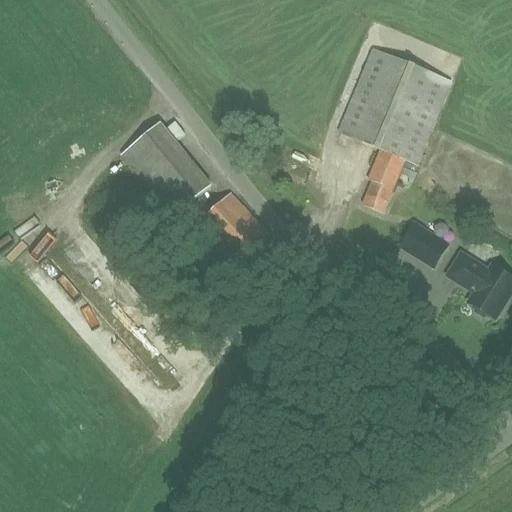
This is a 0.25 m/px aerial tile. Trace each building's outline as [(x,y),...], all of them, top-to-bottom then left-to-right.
[(364,0),(363,5),(386,12),(389,0),(364,0)] [(373,52),(338,135),(380,153),(367,183),(372,184),(365,199),(386,207),(404,164),(416,168),(451,85),(373,52)] [(172,220),(211,190),(158,123),(119,154),(172,220)] [(241,273),(273,242),(230,197),(198,228),(241,273)] [(399,250),(434,272),(449,248),(415,226),(399,250)] [(127,298),(72,234),(55,248),(110,313),(127,298)] [(31,253),(14,269),(35,291),(52,274),(31,253)] [(459,258),(446,280),(473,297),(467,307),(473,311),(473,316),(482,321),(487,319),(493,323),(511,293),(511,284),(489,270),(486,275),(459,258)] [(212,310),(233,286),(214,269),(193,293),(212,310)] [(80,338),(135,409),(153,395),(98,324),(80,338)]
